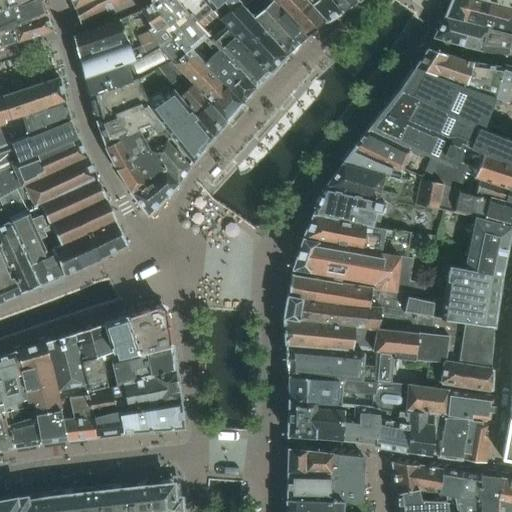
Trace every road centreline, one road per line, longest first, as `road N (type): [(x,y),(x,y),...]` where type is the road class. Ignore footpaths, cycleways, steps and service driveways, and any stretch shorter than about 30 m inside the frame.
road 1 (residential): [(269,272),(305,184),(413,38),(427,0)]
road 2 (residential): [(144,249),(82,115),(63,33)]
road 3 (unclassified): [(0,475),(197,453)]
road 4 (unclassified): [(181,266),(197,453)]
road 5 (residential): [(269,458),(269,272)]
road 6 (residential): [(495,444),(511,279)]
